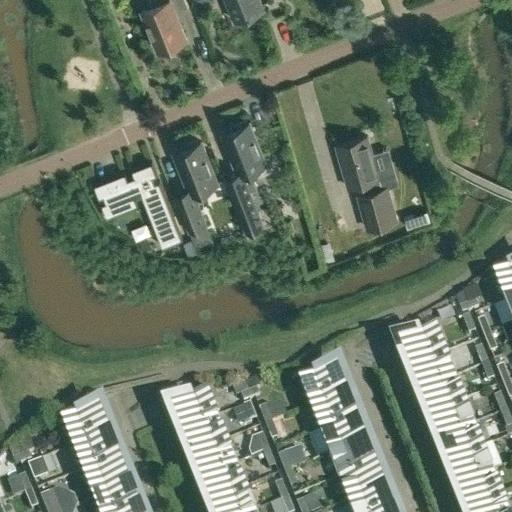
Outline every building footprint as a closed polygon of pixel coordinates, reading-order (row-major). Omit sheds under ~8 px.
[(188,6),(185,0),(150,0),(153,6),(141,10),(157,51),(166,47),(168,51),(179,47),(177,43),(186,39),(175,12),(188,6)] [(260,0),(225,0),(234,20),(263,8),(260,0)] [(225,179),(224,179),(245,232),(264,225),(250,189),(256,187),(250,170),(266,164),(250,123),(247,124),(245,120),(233,125),(235,129),(222,134),(237,174),(225,179)] [(367,136),(336,145),(348,187),(369,181),(372,192),(358,196),(367,228),(396,220),(387,187),(382,189),(379,178),(367,136)] [(205,199),(201,189),(217,183),(201,142),(198,143),(197,140),(185,144),(186,148),(173,153),(189,193),(176,198),(189,231),(206,224),(197,202),(205,199)] [(162,246),(163,246),(162,242),(179,234),(181,239),(182,238),(159,180),(155,182),(153,177),(157,175),(152,161),(132,169),(134,176),(128,179),(125,172),(94,184),(99,198),(104,196),(106,202),(101,203),(107,217),(138,205),(135,198),(142,195),(162,246)] [(511,270),(495,278),(504,302),(511,298),(511,270)] [(476,302),(460,308),(462,314),(478,308),(476,302)] [(469,316),(462,319),(469,335),(475,332),(469,316)] [(478,321),(484,337),(491,335),(484,319),(478,321)] [(398,344),(407,368),(445,353),(436,328),(398,344)] [(491,335),(484,337),(491,353),(497,350),(491,335)] [(475,350),(481,366),(488,363),(482,347),(475,350)] [(455,376),(445,353),(407,368),(417,391),(455,376)] [(488,363),(481,366),(488,382),(494,379),(488,363)] [(497,369),(503,384),(510,382),(503,366),(497,369)] [(300,383),(310,407),(348,392),(338,367),(300,383)] [(417,391),(426,415),(464,400),(455,376),(417,391)] [(511,399),(511,387),(510,382),(503,384),(510,400),(511,399)] [(257,389),(241,395),(244,402),(260,396),(257,389)] [(170,408),(179,432),(217,417),(207,392),(170,408)] [(310,407),(319,431),(357,415),(348,392),(310,407)] [(494,397),(500,413),(507,410),(501,394),(494,397)] [(474,424),(464,400),(426,415),(436,439),(474,424)] [(250,403),(244,406),(250,422),(257,419),(250,403)] [(259,409),(265,425),(272,422),(266,406),(259,409)] [(63,423),(72,447),(110,432),(100,408),(63,423)] [(511,422),(507,410),(500,413),(507,429),(511,426),(511,422)] [(329,454),(367,439),(357,415),(319,431),(329,454)] [(227,440),(217,417),(179,432),(189,455),(227,440)] [(272,422),(265,425),(272,441),(278,438),(272,422)] [(474,424),(436,439),(445,462),(483,447),(474,424)] [(120,456),(110,432),(72,447),(82,471),(120,456)] [(258,455),(263,453),(269,451),(263,435),(252,439),(258,455)] [(329,454),(338,478),(376,462),(367,439),(329,454)] [(227,440),(189,455),(198,479),(236,464),(227,440)] [(493,471),(483,447),(445,462),(455,486),(493,471)] [(269,451),(263,453),(269,469),(276,467),(269,451)] [(29,453),(13,459),(16,466),(32,460),(29,453)] [(278,456),(284,472),(291,469),(285,454),(278,456)] [(129,479),(120,456),(82,471),(91,495),(129,479)] [(28,465),(34,481),(48,475),(42,460),(28,465)] [(338,478),(348,501),(386,486),(376,462),(338,478)] [(245,487),(236,464),(198,479),(208,503),(245,487)] [(291,469),(284,472),(291,488),(297,485),(291,469)] [(502,494),(493,471),(455,486),(464,509),(502,494)] [(19,478),(25,494),(32,491),(25,475),(19,478)] [(115,511),(139,503),(129,479),(91,495),(98,511),(115,511)] [(275,485),(281,500),(288,498),(282,482),(275,485)] [(348,501),(352,511),(389,511),(395,510),(386,486),(348,501)] [(211,511),(252,511),(255,511),(245,487),(208,503),(211,511)] [(32,491),(25,494),(31,510),(38,507),(32,491)] [(54,491),(40,497),(46,511),(47,511),(61,507),(54,491)] [(509,511),(502,494),(464,509),(465,511),(509,511)] [(293,511),(288,498),(281,500),(286,511),(293,511)] [(297,503),(300,511),(308,511),(303,501),(297,503)] [(142,511),(139,503),(115,511),(142,511)]
